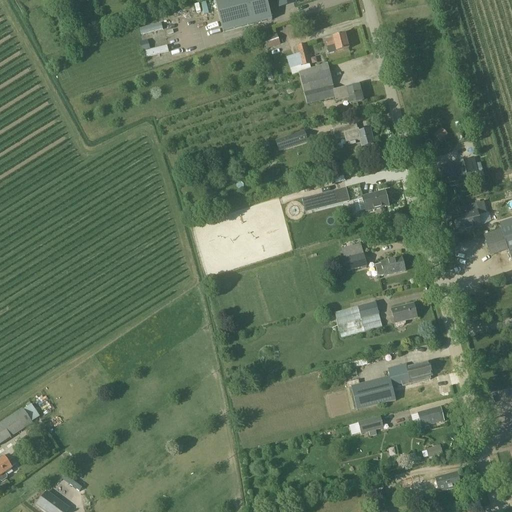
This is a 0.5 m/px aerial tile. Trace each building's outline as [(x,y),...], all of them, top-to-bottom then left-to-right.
[(272,20),(266,0),(214,0),(223,33),(272,20)] [(329,54),(336,53),(348,50),(344,34),(326,39),(329,54)] [(277,35),(263,39),(267,50),(280,45),(277,35)] [(148,41),(139,43),(142,52),(150,49),(148,41)] [(312,67),(306,44),(297,46),(300,56),(290,59),(292,68),(290,69),(291,73),(312,67)] [(267,58),(260,60),(261,66),(269,64),(267,58)] [(307,105),(335,98),(336,102),(347,99),(349,105),(362,102),(358,86),(345,89),(345,90),(334,93),(327,65),(299,74),(307,105)] [(336,141),(344,139),(346,144),(360,141),(362,148),(374,145),(370,131),(359,133),(358,131),(356,124),(333,130),(336,141)] [(441,127),(433,134),(439,141),(447,134),(441,127)] [(304,132),(276,141),(279,152),(307,143),(304,132)] [(480,163),(476,164),(474,159),(440,168),(444,185),(457,182),(458,182),(466,180),(464,175),(476,172),(479,184),(485,182),(480,163)] [(348,202),(345,189),(302,199),(305,213),(348,202)] [(362,198),(366,213),(389,207),(385,192),(362,198)] [(459,209),(461,215),(453,217),(457,233),(481,227),(478,216),(487,214),(484,202),(459,209)] [(511,218),(498,223),(511,266),(511,218)] [(361,244),(341,249),(347,272),(367,267),(361,244)] [(378,278),(384,276),(384,277),(405,272),(402,258),(381,263),(381,264),(375,266),(378,278)] [(382,328),(375,303),(334,314),(341,339),(382,328)] [(406,324),(406,322),(417,319),(414,305),(391,310),(394,324),(395,324),(396,327),(399,328),(404,327),(406,324)] [(410,383),(410,382),(432,377),(429,363),(407,369),(406,366),(388,370),(390,378),(351,387),(357,412),(396,402),(393,387),(410,383)] [(355,368),(342,372),(343,378),(357,374),(355,368)] [(417,414),(411,416),(414,430),(421,428),(443,422),(440,408),(417,414)] [(0,445),(32,424),(32,423),(23,410),(0,424),(0,445)] [(358,423),(361,434),(383,429),(380,418),(358,423)] [(7,478),(5,474),(12,470),(12,469),(17,465),(13,460),(8,463),(5,458),(0,461),(0,482),(2,482),(6,479),(7,478)] [(435,479),(439,493),(461,487),(457,473),(435,479)] [(421,475),(408,479),(411,489),(424,485),(421,475)] [(45,489),(35,501),(48,511),(61,511),(66,507),(45,489)]
